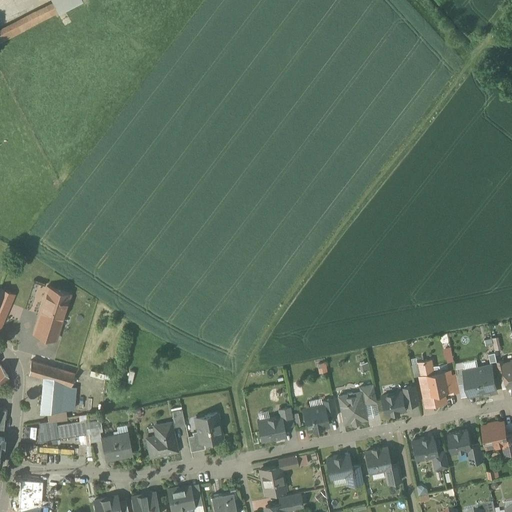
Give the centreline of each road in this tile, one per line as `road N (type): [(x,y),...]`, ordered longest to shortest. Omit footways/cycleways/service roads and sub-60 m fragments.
road 1 (residential): [(240,460),(511,405)]
road 2 (residential): [(10,469),(123,478),(240,460)]
road 3 (residential): [(0,352),(16,380),(10,469)]
